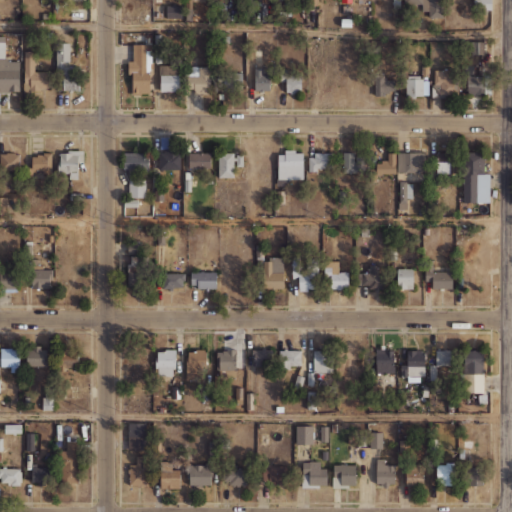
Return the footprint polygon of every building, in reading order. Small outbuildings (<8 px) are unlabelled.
[(66,0),(87,0),(87,15),(70,15),(70,12),(66,12),(66,0)] [(185,0),(193,0),(193,8),(185,8),(185,0)] [(429,0),(429,12),(399,11),(399,0),(429,0)] [(429,0),(430,17),(443,18),(445,0),(429,0)] [(478,0),(491,0),(491,9),(478,9),(478,0)] [(166,4),(183,4),(183,17),(166,17),(166,4)] [(341,17),(352,17),(352,26),(341,26),(341,17)] [(11,41),(18,42),(17,49),(10,48),(11,41)] [(56,43),(70,42),(71,66),(79,66),(80,89),(63,90),(62,76),(57,77),(56,43)] [(151,43),(132,43),(132,61),(127,61),(127,73),(130,73),(130,94),(151,94),(151,43)] [(24,51),(34,51),(34,71),(46,70),(46,88),(24,89),(24,51)] [(0,61),(17,61),(18,90),(10,91),(10,92),(0,92),(0,61)] [(421,64),(429,64),(429,76),(421,76),(421,64)] [(180,66),(158,65),(158,90),(180,90),(180,66)] [(224,66),(200,65),(199,75),(188,75),(187,89),(196,89),(211,90),(210,103),(222,104),(224,66)] [(464,73),(464,65),(474,65),(474,73),(464,73)] [(189,74),(189,66),(198,66),(198,74),(189,74)] [(270,75),(261,75),(261,68),(254,68),(254,89),(269,90),(270,75)] [(434,70),(454,69),(454,92),(440,92),(440,83),(435,83),(434,70)] [(301,70),(285,70),(284,93),(300,93),(301,70)] [(242,73),(222,74),(223,86),(242,86),(242,73)] [(396,78),(385,78),(385,74),(375,74),(373,97),(384,98),(384,92),(395,92),(396,78)] [(467,75),(490,75),(490,94),(467,94),(467,75)] [(423,79),(406,78),(405,97),(415,97),(415,96),(423,96),(423,79)] [(431,84),(439,84),(439,97),(431,96),(431,84)] [(60,150),(60,181),(83,182),(84,151),(60,150)] [(158,150),(158,177),(179,176),(179,150),(158,150)] [(186,153),(214,150),(211,165),(183,167),(186,153)] [(343,151),(353,150),(353,175),(340,173),(343,151)] [(32,151),(32,174),(49,174),(49,151),(32,151)] [(234,156),(233,152),(218,151),(219,177),(233,177),(234,160),(237,160),(237,166),(243,166),(243,154),(237,154),(239,157),(234,156)] [(463,152),(478,151),(478,154),(481,154),(481,158),(483,158),(483,173),(489,173),(489,202),(464,202),(463,152)] [(20,153),(0,152),(0,169),(19,170),(20,153)] [(436,152),(436,173),(456,173),(456,152),(436,152)] [(125,153),(124,201),(148,202),(148,153),(125,153)] [(277,153),(279,178),(302,179),(303,153),(292,153),(277,153)] [(312,153),(310,177),(334,178),(336,155),(312,153)] [(396,153),(424,153),(428,179),(395,175),(396,153)] [(376,154),(377,176),(395,175),(395,154),(376,154)] [(439,185),(439,172),(430,171),(429,184),(439,185)] [(183,179),(184,192),(192,192),(191,179),(183,179)] [(399,181),(398,211),(414,212),(415,182),(399,181)] [(361,228),(361,236),(369,236),(369,228),(361,228)] [(25,241),(25,244),(23,245),(23,257),(31,257),(32,241),(25,241)] [(128,242),(128,253),(141,253),(141,242),(128,242)] [(255,245),(255,259),(262,259),(263,256),(263,245),(255,245)] [(130,255),(130,264),(126,264),(126,285),(147,285),(147,280),(151,277),(151,259),(148,259),(148,255),(130,255)] [(263,257),(263,289),(284,290),(284,257),(263,257)] [(31,259),(31,268),(43,268),(43,264),(39,265),(39,258),(31,259)] [(291,259),(292,278),(295,278),(295,276),(297,277),(300,276),(299,273),(299,259),(291,259)] [(425,259),(424,280),(429,280),(429,276),(432,275),(432,271),(433,259),(425,259)] [(323,260),(339,260),(339,271),(342,271),(342,270),(346,270),(346,271),(348,271),(348,272),(350,272),(350,276),(349,277),(349,288),(341,288),(341,290),(336,290),(336,289),(329,289),(329,277),(323,277),(323,260)] [(369,264),(369,267),(367,267),(367,271),(368,271),(368,272),(361,272),(361,284),(361,285),(368,285),(368,288),(374,288),(375,289),(378,289),(378,288),(385,288),(385,274),(378,274),(378,264),(369,264)] [(397,269),(399,291),(414,290),(412,267),(397,269)] [(19,269),(0,270),(0,291),(20,291),(19,269)] [(33,270),(33,288),(52,287),(52,270),(33,270)] [(192,270),(191,286),(214,288),(215,272),(192,270)] [(159,271),(180,271),(186,289),(157,286),(159,271)] [(432,288),(451,288),(452,271),(432,271),(432,275),(432,288)] [(297,277),(298,291),(317,289),(316,272),(299,273),(300,276),(297,277)] [(0,347),(0,372),(18,372),(18,347),(0,347)] [(45,350),(24,348),(26,369),(46,369),(45,350)] [(220,348),(219,378),(235,379),(236,349),(220,348)] [(251,348),(251,357),(254,357),(254,366),(271,366),(271,348),(251,348)] [(279,350),(283,350),(283,348),(287,348),(287,350),(300,350),(300,365),(290,365),(290,369),(279,369),(279,350)] [(308,348),(308,382),(337,383),(337,348),(308,348)] [(407,348),(406,364),(406,377),(406,381),(425,382),(426,349),(407,348)] [(378,349),(376,379),(392,380),(394,350),(378,349)] [(156,350),(155,379),(174,380),(175,351),(156,350)] [(188,350),(187,382),(193,382),(204,383),(205,351),(188,350)] [(343,351),(344,379),(366,379),(365,350),(343,351)] [(435,350),(455,350),(455,366),(436,366),(436,380),(428,380),(428,364),(436,364),(435,350)] [(75,351),(62,354),(64,368),(68,367),(71,383),(81,382),(75,351)] [(463,357),(463,391),(482,391),(482,356),(463,357)] [(297,374),(293,386),(301,388),(304,376),(297,374)] [(376,379),(376,391),(368,391),(368,379),(376,379)] [(184,382),(184,386),(185,386),(184,392),(193,392),(193,382),(187,382),(184,382)] [(171,386),(171,398),(180,398),(180,386),(171,386)] [(234,387),(234,399),(236,399),(236,404),(243,404),(243,387),(234,387)] [(43,388),(52,388),(52,393),(50,393),(50,396),(52,396),(52,411),(41,411),(42,397),(45,397),(45,394),(43,393),(43,388)] [(478,395),(479,403),(486,402),(486,394),(478,395)] [(127,422),(128,449),(152,448),(151,421),(127,422)] [(261,422),(291,425),(289,459),(257,464),(257,429),(262,428),(261,422)] [(4,424),(4,433),(12,433),(13,435),(15,435),(15,433),(21,432),(21,423),(4,424)] [(298,424),(297,444),(313,444),(313,424),(298,424)] [(320,425),(320,441),(328,441),(328,425),(320,425)] [(25,433),(34,432),(33,445),(33,446),(35,446),(35,450),(33,449),(33,451),(25,450),(25,433)] [(370,432),(370,448),(382,448),(382,432),(370,432)] [(398,439),(399,452),(403,452),(403,455),(414,454),(413,438),(398,439)] [(429,438),(429,450),(437,450),(437,438),(429,438)] [(66,441),(78,441),(78,483),(74,482),(75,485),(63,484),(62,468),(59,466),(59,450),(66,450),(66,441)] [(377,457),(377,486),(396,485),(395,457),(377,457)] [(301,461),(302,490),(330,489),(329,460),(301,461)] [(339,460),(338,489),(360,489),(361,461),(339,460)] [(162,461),(161,487),(181,487),(182,461),(162,461)] [(404,463),(425,462),(423,483),(406,485),(404,463)] [(235,463),(227,464),(227,472),(220,475),(220,489),(250,484),(248,475),(237,475),(235,463)] [(437,464),(438,487),(488,486),(487,463),(437,464)] [(31,464),(31,481),(38,482),(38,485),(49,485),(51,467),(36,466),(36,464),(31,464)] [(190,464),(190,484),(211,484),(211,464),(190,464)] [(267,464),(267,466),(262,466),(262,480),(268,480),(268,484),(280,484),(280,482),(287,482),(287,465),(272,466),(272,464),(267,464)] [(0,467),(3,467),(3,465),(6,466),(6,467),(19,467),(19,471),(21,471),(22,482),(19,482),(20,485),(7,485),(7,482),(0,482),(0,467)] [(133,465),(132,485),(152,486),(153,466),(133,465)]
